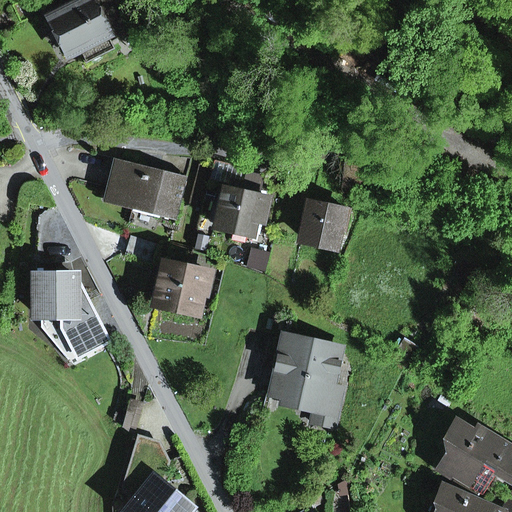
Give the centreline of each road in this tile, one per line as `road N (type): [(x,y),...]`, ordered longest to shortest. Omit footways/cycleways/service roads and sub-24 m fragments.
road 1 (tertiary): [(0,76),(224,511)]
road 2 (track): [(438,134),(224,0)]
road 3 (track): [(438,134),(291,161)]
